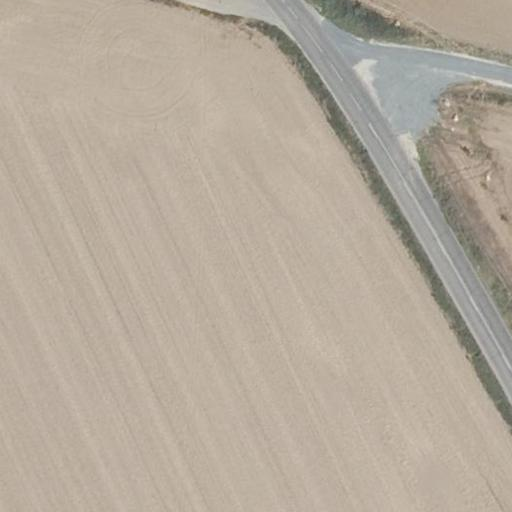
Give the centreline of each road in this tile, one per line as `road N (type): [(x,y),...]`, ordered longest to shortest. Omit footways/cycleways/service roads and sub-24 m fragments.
road 1 (tertiary): [(511,373),(357,105),(281,0)]
road 2 (track): [(511,77),(377,51),(223,0)]
